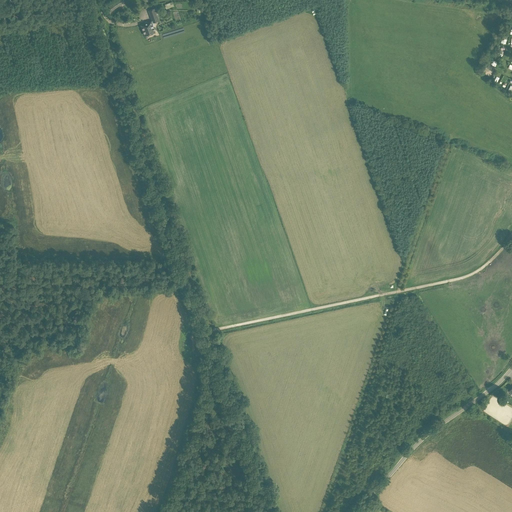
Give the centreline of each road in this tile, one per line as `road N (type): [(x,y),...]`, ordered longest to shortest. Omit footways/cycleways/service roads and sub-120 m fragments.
road 1 (track): [(273,511),(98,0)]
road 2 (unclassified): [(355,511),(430,431),(511,369)]
